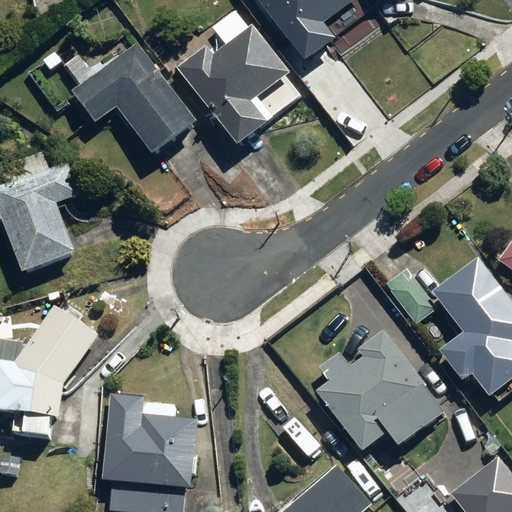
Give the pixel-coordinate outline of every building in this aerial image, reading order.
[(244,0),(299,76),(333,52),(320,33),(357,6),(352,0),(244,0)] [(204,54),(174,76),(234,158),(263,137),(246,113),(287,83),(249,31),(246,33),(234,16),(210,33),(224,53),(211,63),(204,54)] [(197,132),(134,52),(108,72),(93,52),(63,74),(77,92),(66,101),(91,133),(111,117),(151,168),(197,132)] [(0,236),(17,285),(70,267),(51,214),(77,205),(66,173),(48,179),(40,157),(0,171),(0,236)] [(511,247),(496,270),(511,281),(511,247)] [(511,312),(477,266),(476,265),(427,302),(405,274),(383,291),(412,328),(436,310),(462,344),(438,363),(459,391),(468,385),(486,409),(492,405),(495,410),(511,397),(511,312)] [(0,426),(12,428),(10,445),(50,449),(52,432),(55,433),(60,393),(97,348),(56,315),(26,352),(0,349),(0,426)] [(327,391),(312,404),(359,462),(381,444),(394,461),(444,420),(422,393),(425,391),(382,338),(348,365),(341,356),(316,377),(327,391)] [(142,402),(108,399),(100,491),(111,492),(109,511),(186,511),(194,422),(177,421),(178,410),(142,407),(142,402)] [(448,501),(456,511),(511,511),(511,482),(497,463),(448,501)] [(367,511),(369,510),(368,508),(383,495),(357,466),(341,480),(332,471),(299,503),(295,499),(281,511),(367,511)]
